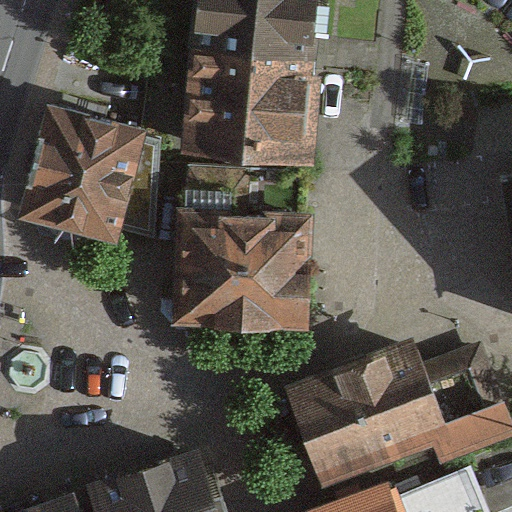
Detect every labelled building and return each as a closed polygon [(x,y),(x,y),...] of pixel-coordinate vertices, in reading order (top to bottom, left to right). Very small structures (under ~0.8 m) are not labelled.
[(329,0),(203,0),(201,36),(326,47),(329,0)] [(326,47),(201,36),(192,140),(319,149),(326,47)] [(152,113),(56,88),(24,206),(121,232),(152,113)] [(193,159),(192,198),(184,198),(189,324),(320,317),(325,202),(252,199),(254,162),(193,159)] [(424,332),(292,380),(329,481),(440,441),(447,458),(511,434),(511,394),(455,415),(424,332)] [(230,511),(204,437),(92,476),(104,511),(230,511)] [(413,511),(399,475),(304,511),(413,511)] [(88,511),(77,480),(0,507),(0,511),(88,511)]
